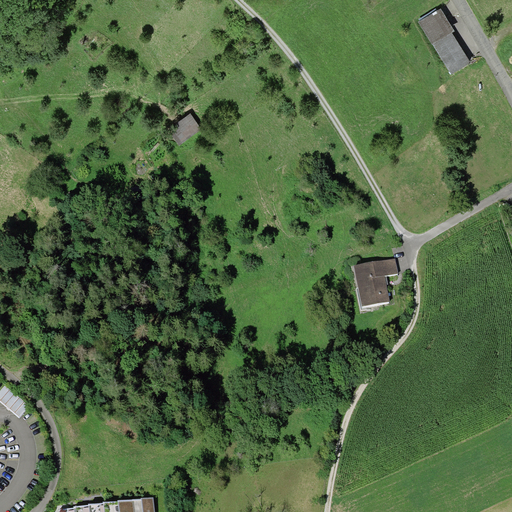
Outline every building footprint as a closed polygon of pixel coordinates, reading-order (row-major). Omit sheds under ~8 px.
[(452,72),(471,60),(452,29),(455,27),(442,6),(420,19),(452,72)] [(182,117),(185,122),(174,129),(181,140),(203,126),(193,110),(182,117)] [(362,307),(391,302),(387,281),(387,277),(399,275),(396,259),(355,267),(362,307)] [(30,406),(5,387),(0,393),(0,401),(20,418),(30,406)] [(155,511),(153,499),(60,511),(59,511),(155,511)]
